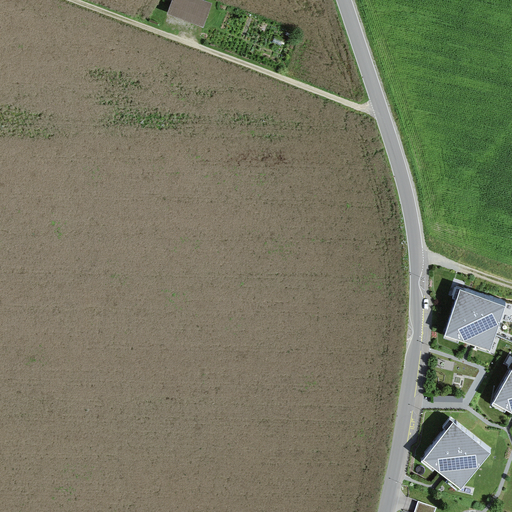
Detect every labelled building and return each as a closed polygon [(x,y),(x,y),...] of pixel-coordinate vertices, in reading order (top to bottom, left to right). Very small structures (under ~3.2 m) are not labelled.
[(210,5),(196,0),(173,0),(168,14),(201,28),(210,5)] [(506,300),(460,285),(445,331),(471,340),(490,346),(506,300)] [(511,364),(493,397),(511,407),(511,364)] [(492,448),(454,417),(423,454),(445,472),(461,485),(492,448)] [(420,501),(415,511),(435,511),(437,509),(420,501)]
